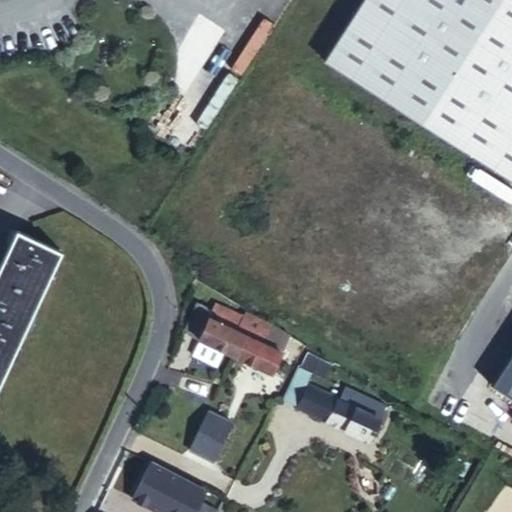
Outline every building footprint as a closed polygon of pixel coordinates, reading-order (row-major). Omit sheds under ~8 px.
[(511,0),(357,0),(319,60),(351,80),(394,108),(438,136),(477,162),(511,183),(511,0)] [(12,242),(18,230),(12,229),(7,240),(12,242)] [(0,387),(64,252),(18,230),(12,242),(0,268),(0,387)] [(234,328),(241,314),(222,305),(215,318),(208,315),(211,309),(197,302),(183,330),(199,338),(214,345),(222,349),(223,349),(232,354),(243,332),(234,328)] [(215,318),(222,305),(214,302),(211,309),(208,315),(215,318)] [(251,312),(244,307),(241,314),(234,328),(243,332),(232,354),(269,371),(280,349),(251,336),(260,317),(251,312)] [(216,365),(223,349),(222,349),(214,345),(199,338),(191,353),(216,365)] [(511,350),(492,381),(511,393),(511,350)] [(300,384),(290,406),(367,442),(378,417),(373,415),(379,404),(341,387),(336,399),(300,384)] [(186,448),(210,460),(230,422),(205,409),(186,448)]
